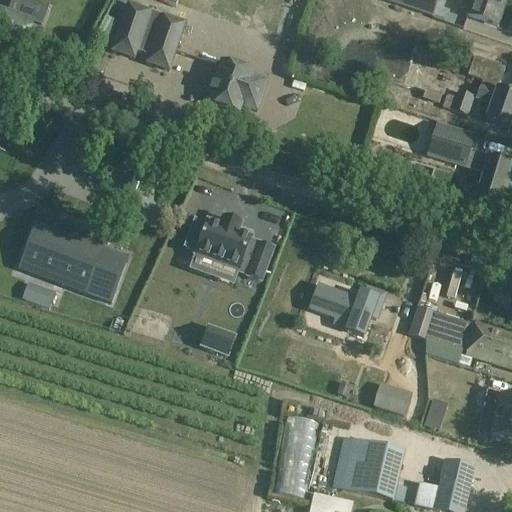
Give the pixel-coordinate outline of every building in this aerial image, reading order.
[(438,0),(374,0),(432,19),(438,0)] [(470,0),(465,17),(479,22),(497,29),(507,0),(470,0)] [(185,27),(127,7),(111,54),(134,62),(136,54),(148,59),(146,66),(168,74),(185,27)] [(33,25),(0,12),(0,48),(22,57),(33,25)] [(457,65),(419,52),(416,61),(454,75),(457,65)] [(473,61),(468,59),(463,71),(469,73),(467,79),(482,84),(476,102),(489,107),(483,121),(510,131),(511,125),(511,97),(497,92),(505,70),(474,60),(473,61)] [(234,74),(219,69),(214,84),(210,82),(205,97),(209,98),(206,105),(228,112),(229,108),(240,111),(241,109),(256,115),(267,84),(252,79),(253,75),(236,69),(234,74)] [(474,100),(457,94),(455,100),(448,97),(447,99),(445,99),(441,111),(467,119),(474,100)] [(436,127),(426,159),(482,177),(477,193),(475,201),(503,210),(510,187),(505,186),(510,167),(491,161),(492,159),(489,159),(488,159),(477,155),(470,153),(475,139),(436,127)] [(194,224),(185,250),(196,255),(194,258),(248,278),(247,280),(260,285),(269,261),(272,253),(260,248),(249,244),(250,240),(237,235),(238,233),(240,227),(223,221),(221,227),(220,229),(207,224),(206,228),(194,224)] [(32,233),(18,272),(111,307),(126,269),(32,233)] [(493,299),(511,305),(511,283),(499,279),(493,299)] [(30,287),(24,303),(49,312),(54,299),(47,296),(48,293),(30,287)] [(357,303),(318,289),(309,312),(349,326),(346,334),(363,340),(370,322),(375,324),(386,298),(368,290),(365,297),(360,296),(357,303)] [(433,318),(418,311),(408,337),(457,353),(486,362),(485,364),(511,372),(511,339),(508,339),(507,339),(433,317),(433,318)] [(179,318),(171,341),(193,349),(194,346),(202,349),(201,350),(226,359),(234,340),(208,331),(208,332),(200,330),(201,327),(179,318)] [(341,386),(337,397),(346,400),(350,389),(341,386)] [(380,388),(374,410),(404,420),(411,398),(380,388)] [(486,395),(483,409),(496,412),(490,441),(511,445),(511,399),(499,397),(486,395)] [(290,418),(275,494),(302,499),(317,424),(290,418)] [(403,455),(354,444),(343,493),(392,504),(403,455)] [(419,489),(415,509),(428,511),(463,511),(473,471),(445,465),(439,493),(419,489)] [(309,511),(350,511),(352,506),(313,497),(309,511)]
